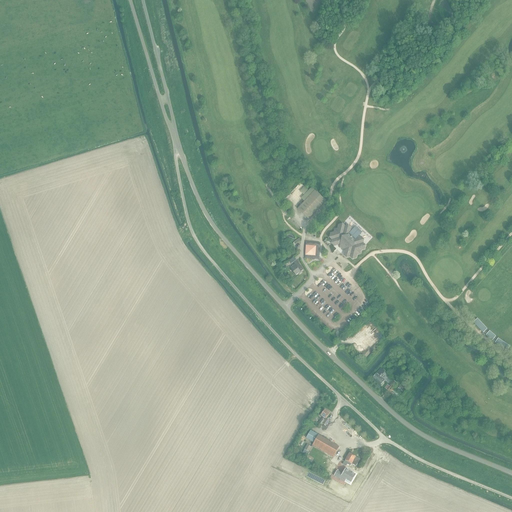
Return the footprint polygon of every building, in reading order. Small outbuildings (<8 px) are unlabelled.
[(312,187),(309,190),(304,186),(300,191),(304,195),(301,198),(304,201),(297,209),(308,219),(326,200),(315,190),(312,187)] [(348,225),(345,226),(342,224),(339,225),(338,228),(335,229),(334,233),(330,234),(330,237),(332,240),(331,243),(334,245),(341,243),(342,244),(341,246),(343,248),(344,247),(346,248),(344,255),(347,257),(350,256),(352,259),(356,258),(357,254),(360,253),(361,250),(364,249),(365,245),(362,243),(363,240),(361,237),(354,239),(349,234),(351,228),(348,225)] [(306,241),(306,255),(318,256),(319,242),(306,241)] [(299,273),(299,274),(301,273),(301,272),(303,270),(296,260),(293,262),(295,264),(290,268),(296,275),(299,273)] [(474,326),(488,337),(491,334),(478,322),(474,326)] [(381,373),(382,374),(384,371),(381,368),(373,377),(381,385),(384,381),(379,376),(381,373)] [(326,418),(326,419),(330,413),(324,409),(320,415),(323,418),(322,419),(319,423),(321,424),(322,423),(326,418)] [(312,445),(333,457),(339,447),(310,430),(306,438),(313,442),(312,445)] [(302,452),(306,455),(311,447),(307,444),(302,452)] [(351,464),(356,466),(360,459),(356,456),(349,453),(345,460),(343,464),(346,466),(347,464),(350,466),(351,464)] [(340,479),(345,482),(346,481),(350,483),(351,482),(356,474),(346,468),(343,473),(337,470),(335,474),(341,477),(340,479)]
